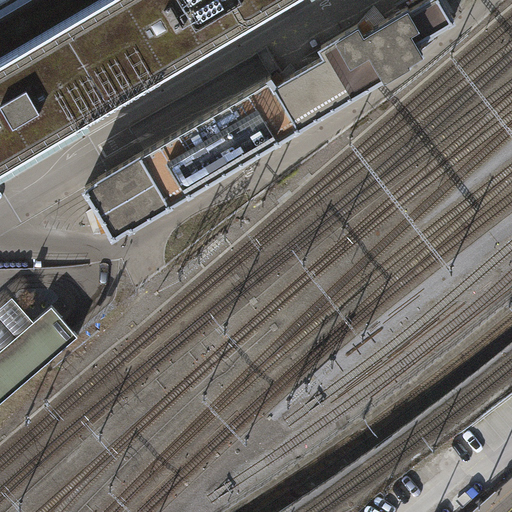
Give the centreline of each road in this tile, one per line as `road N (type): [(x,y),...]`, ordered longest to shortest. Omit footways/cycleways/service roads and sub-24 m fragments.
road 1 (residential): [(0,235),(114,247),(423,59),(489,0)]
road 2 (residential): [(334,0),(84,145),(66,176),(0,216)]
